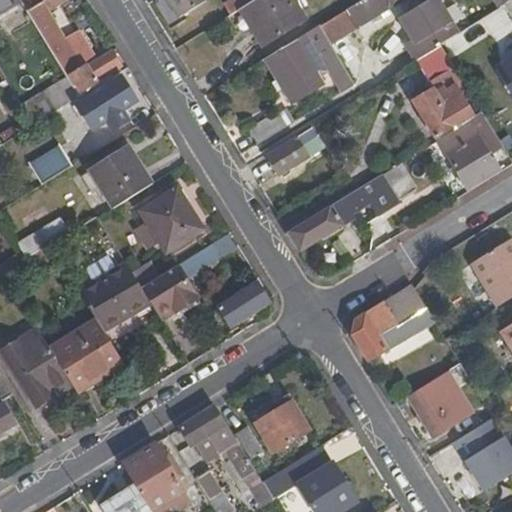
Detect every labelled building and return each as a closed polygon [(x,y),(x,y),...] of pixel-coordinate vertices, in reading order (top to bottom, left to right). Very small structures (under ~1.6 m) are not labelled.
[(0,0),(0,8),(13,0),(0,0)] [(43,0),(28,10),(68,75),(80,94),(107,78),(104,74),(121,63),(112,48),(83,65),(48,8),(43,0)] [(61,0),(43,0),(48,8),(61,0)] [(170,0),(179,14),(202,0),(170,0)] [(251,0),(226,0),(223,2),(229,13),(241,6),(251,0)] [(264,45),(304,18),(292,0),(251,0),(241,6),(264,45)] [(354,0),(320,21),(329,38),(358,21),(359,22),(370,15),(386,5),(390,2),(388,0),(354,0)] [(440,3),(437,0),(427,0),(418,5),(423,13),(440,3)] [(440,3),(423,13),(439,39),(458,28),(441,2),(440,3)] [(390,11),(386,5),(370,15),(375,22),(390,11)] [(423,13),(418,5),(400,17),(404,24),(423,13)] [(412,38),(402,44),(413,62),(417,59),(442,44),(439,39),(423,13),(404,24),(412,38)] [(305,31),(318,54),(311,58),(321,75),(328,71),(340,91),(355,82),(329,38),(320,21),(305,31)] [(292,99),(323,80),(321,75),(311,58),(300,41),(269,60),(292,99)] [(467,117),(458,103),(473,94),(442,44),(417,59),(434,88),(415,100),(438,136),(467,117)] [(511,52),(494,64),(511,92),(511,52)] [(80,94),(68,75),(25,102),(36,120),(80,94)] [(120,100),(128,94),(118,77),(83,99),(94,116),(90,119),(96,128),(109,119),(114,127),(130,117),(120,100)] [(275,111),(250,127),(260,142),(295,119),(287,108),(277,114),(275,111)] [(483,110),(469,119),(478,133),(480,135),(493,126),(483,110)] [(314,122),(296,133),(302,143),(309,139),(317,151),(328,144),(314,122)] [(269,150),(282,172),(310,154),(302,143),(296,133),(269,150)] [(469,184),(499,166),(480,135),(478,133),(449,152),(469,184)] [(92,166),(114,202),(152,179),(130,142),(92,166)] [(60,145),(31,163),(43,182),(72,164),(60,145)] [(438,174),(422,148),(289,229),(302,249),(342,223),(341,222),(376,201),(374,198),(394,185),(401,197),(438,174)] [(165,248),(201,225),(177,185),(140,208),(165,248)] [(70,230),(60,213),(17,238),(22,247),(28,256),(51,241),(70,230)] [(90,218),(94,224),(102,220),(98,213),(90,218)] [(511,241),(510,237),(476,258),(485,274),(481,276),(497,303),(511,294),(511,241)] [(222,254),(213,240),(179,261),(183,266),(188,275),(222,254)] [(22,247),(0,261),(0,263),(4,270),(5,270),(28,256),(22,247)] [(149,257),(131,267),(141,284),(159,274),(149,257)] [(125,258),(80,286),(99,318),(104,327),(150,298),(145,290),(141,284),(131,267),(125,258)] [(476,258),(472,260),(481,276),(485,274),(476,258)] [(150,298),(165,321),(202,298),(188,275),(183,266),(145,290),(150,298)] [(271,298),(258,279),(219,304),(231,323),(271,298)] [(369,356),(410,330),(404,322),(419,312),(429,326),(437,321),(427,304),(412,280),(358,314),(353,331),(369,356)] [(99,318),(53,347),(62,361),(73,380),(78,388),(124,360),(104,327),(99,318)] [(39,324),(3,347),(26,384),(62,361),(53,347),(39,324)] [(511,336),(505,325),(501,328),(511,345),(511,336)] [(440,371),(451,388),(470,375),(460,359),(440,371)] [(73,380),(62,361),(26,384),(38,402),(73,380)] [(0,372),(0,397),(14,389),(3,371),(0,372)] [(448,394),(440,398),(430,383),(411,395),(436,434),(454,423),(454,422),(458,419),(455,415),(452,417),(448,411),(456,406),(448,394)] [(310,427),(292,398),(256,421),(274,450),(310,427)] [(3,401),(0,402),(0,428),(14,420),(3,401)] [(232,450),(242,467),(236,471),(241,477),(257,468),(249,456),(234,431),(216,402),(182,424),(192,440),(210,430),(221,447),(224,446),(228,452),(232,450)] [(511,449),(492,418),(455,441),(485,489),(511,472),(511,449)] [(248,422),(234,431),(249,456),(264,447),(248,422)] [(155,440),(122,460),(136,482),(151,506),(183,486),(174,471),(164,455),(155,440)] [(344,480),(322,444),(264,479),(274,496),(298,481),(317,511),(339,511),(359,499),(347,478),(344,480)] [(170,451),(164,455),(174,471),(179,467),(170,451)] [(211,465),(195,474),(218,511),(236,511),(238,510),(224,487),(221,481),(211,465)] [(241,477),(236,471),(221,481),(224,487),(241,477)] [(101,504),(105,511),(155,511),(151,506),(136,482),(101,504)] [(184,486),(183,486),(151,506),(155,511),(169,511),(191,497),(184,486)]
